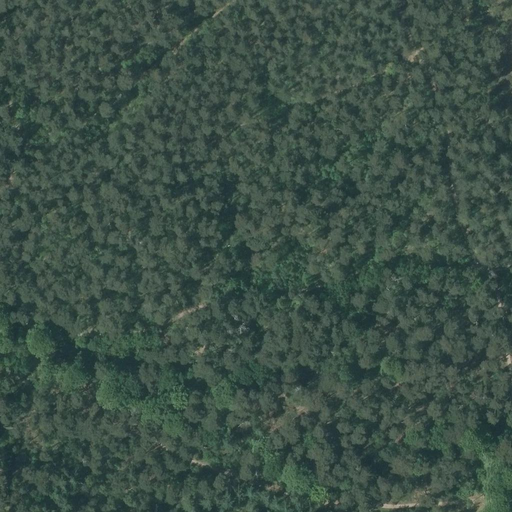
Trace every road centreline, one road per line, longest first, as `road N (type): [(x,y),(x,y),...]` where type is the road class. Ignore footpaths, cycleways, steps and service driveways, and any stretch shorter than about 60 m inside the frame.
road 1 (track): [(0,369),(326,505),(489,496)]
road 2 (track): [(0,310),(46,330),(102,335),(410,264),(482,268)]
road 3 (track): [(482,268),(466,239),(399,0)]
